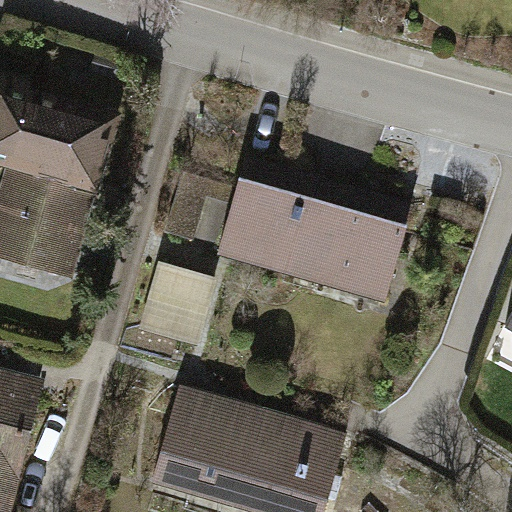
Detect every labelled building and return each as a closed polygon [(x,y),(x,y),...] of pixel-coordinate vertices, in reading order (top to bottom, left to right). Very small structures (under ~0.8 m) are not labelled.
[(110,121),(0,86),(0,265),(59,284),(110,121)] [(380,308),(406,217),(233,167),(207,258),(380,308)] [(207,344),(221,274),(161,262),(147,332),(207,344)] [(0,511),(2,511),(42,383),(0,370),(0,511)] [(237,511),(328,511),(349,444),(173,392),(145,485),(237,511)]
